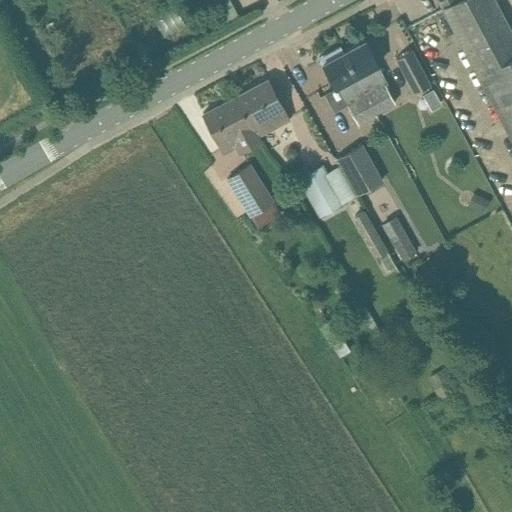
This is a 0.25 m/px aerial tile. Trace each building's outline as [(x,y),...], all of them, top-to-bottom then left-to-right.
[(511,32),(496,3),(494,0),(458,0),(442,9),(511,141),(511,32)] [(179,12),(159,22),(166,34),(186,24),(179,12)] [(365,94),(376,112),(393,103),(383,85),(386,83),(377,65),(378,65),(364,40),(343,51),(365,94)] [(340,46),(319,57),(322,63),(331,80),(336,88),(339,87),(348,103),(358,122),(376,112),(365,94),(343,51),(340,46)] [(396,58),(414,93),(431,84),(412,49),(396,58)] [(289,119),(277,96),(267,79),(235,96),(260,142),(262,141),(259,135),(289,119)] [(239,154),(260,142),(235,96),(203,113),(212,131),(224,154),(235,148),(239,154)] [(358,194),(382,181),(361,144),(337,158),(358,194)] [(272,200),(249,164),(227,178),(250,214),(272,200)] [(322,167),(300,178),(321,216),(341,204),(322,167)] [(478,195),(472,206),(483,212),(489,201),(478,195)] [(359,230),(361,229),(366,237),(364,238),(366,241),(367,240),(370,244),(368,245),(370,248),(371,247),(376,255),(387,248),(365,209),(353,216),(355,219),(353,220),(355,223),(357,221),(359,225),(357,227),(359,230)] [(405,227),(391,236),(405,260),(420,252),(405,227)] [(417,272),(426,267),(421,257),(412,263),(417,272)] [(332,342),(343,335),(334,321),(324,328),(332,342)] [(440,399),(457,390),(445,367),(428,376),(440,399)]
